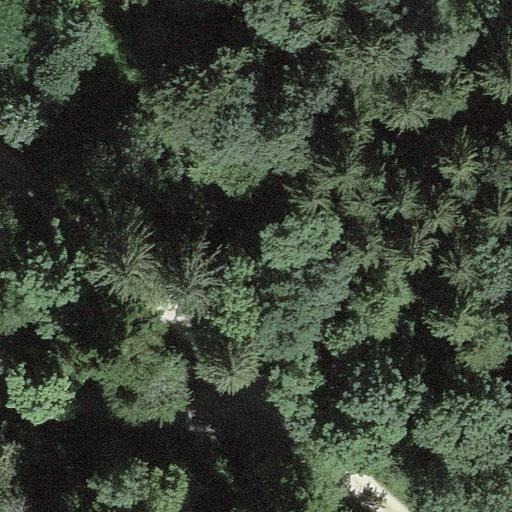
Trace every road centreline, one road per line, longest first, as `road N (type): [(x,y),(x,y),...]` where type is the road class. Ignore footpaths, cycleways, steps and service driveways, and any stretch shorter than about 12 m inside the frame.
road 1 (track): [(368,511),(0,178)]
road 2 (track): [(281,427),(0,400)]
